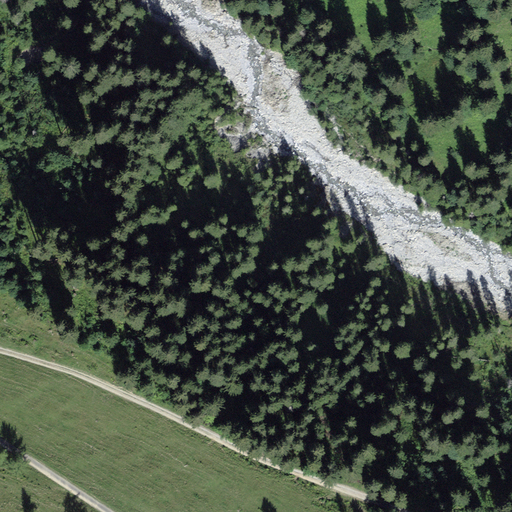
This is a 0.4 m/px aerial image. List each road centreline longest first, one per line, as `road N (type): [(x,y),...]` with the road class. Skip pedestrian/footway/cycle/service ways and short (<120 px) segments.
road 1 (track): [(390,511),(0,352)]
road 2 (track): [(107,511),(0,445)]
